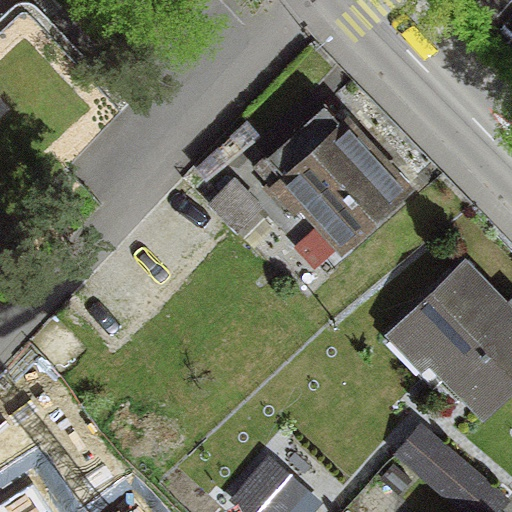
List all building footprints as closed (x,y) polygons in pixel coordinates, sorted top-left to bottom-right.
[(319,105),(261,158),(336,243),(397,187),(342,126),(340,128),(319,105)] [(231,230),(254,207),(228,181),(205,204),(231,230)] [(511,384),(511,318),(458,263),(394,325),(481,415),(511,384)] [(461,511),(491,511),(501,501),(415,427),(394,453),(461,511)] [(285,482),(270,498),(249,479),(231,499),(246,511),(282,511),(299,494),(285,482)]
